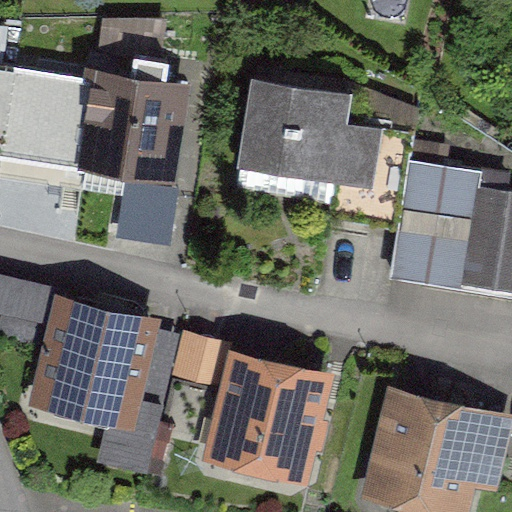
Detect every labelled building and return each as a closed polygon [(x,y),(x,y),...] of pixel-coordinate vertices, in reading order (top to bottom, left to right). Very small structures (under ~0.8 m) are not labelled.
[(190,83),(88,68),(74,161),(176,176),(190,83)] [(355,91),(254,72),(238,153),(373,180),(384,127),(350,120),(355,91)] [(410,161),(395,275),(511,289),(511,193),(478,189),(481,170),(410,161)] [(0,324),(42,330),(51,266),(0,259),(0,324)] [(159,315),(53,291),(28,397),(134,422),(159,315)] [(220,343),(183,334),(173,373),(210,383),(220,343)] [(336,374),(227,347),(199,462),(308,489),(336,374)] [(494,511),(511,433),(511,410),(394,383),(369,491),(460,511),(494,511)]
